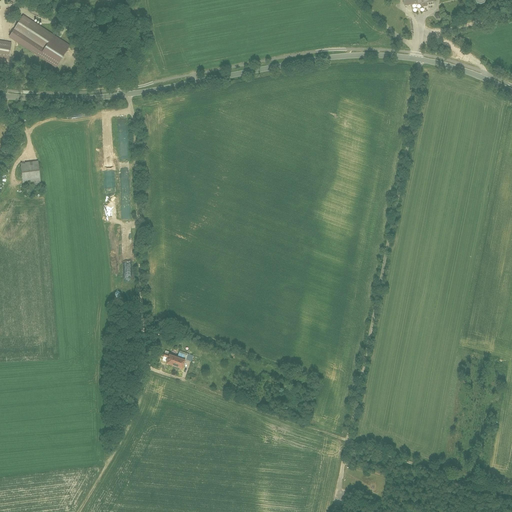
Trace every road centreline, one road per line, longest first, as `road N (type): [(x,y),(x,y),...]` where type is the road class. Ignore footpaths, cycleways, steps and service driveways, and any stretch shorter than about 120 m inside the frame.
road 1 (unclassified): [(423,61),(348,441)]
road 2 (residential): [(126,96),(144,354),(154,371),(185,382)]
road 3 (tertiary): [(126,96),(304,63),(414,60)]
road 4 (track): [(185,382),(348,441)]
road 5 (track): [(511,497),(348,441)]
road 6 (residential): [(13,0),(74,30),(126,96)]
road 7 (tertiary): [(0,98),(126,96)]
